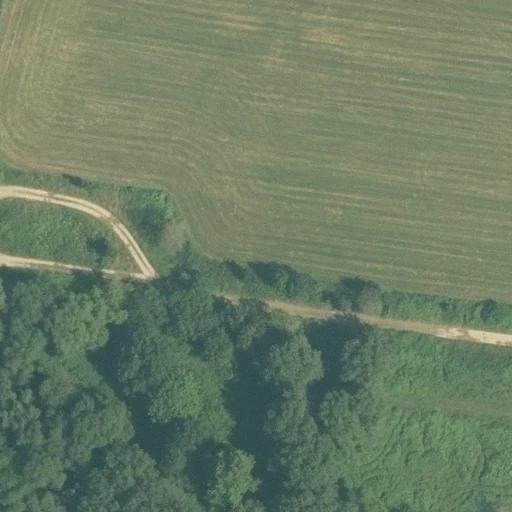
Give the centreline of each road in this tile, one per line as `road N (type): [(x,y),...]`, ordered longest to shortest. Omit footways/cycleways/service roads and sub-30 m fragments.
road 1 (track): [(511,413),(325,398),(0,325)]
road 2 (track): [(511,343),(31,271)]
road 3 (track): [(0,196),(62,199),(118,223),(172,291)]
